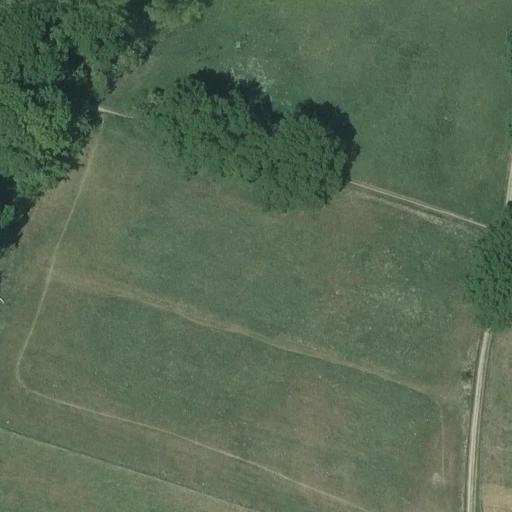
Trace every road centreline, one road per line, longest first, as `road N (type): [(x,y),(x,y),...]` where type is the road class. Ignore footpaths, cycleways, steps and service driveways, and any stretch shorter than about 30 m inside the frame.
road 1 (track): [(505,234),(37,82)]
road 2 (track): [(511,185),(478,378),(470,511)]
road 3 (residential): [(0,142),(90,0)]
